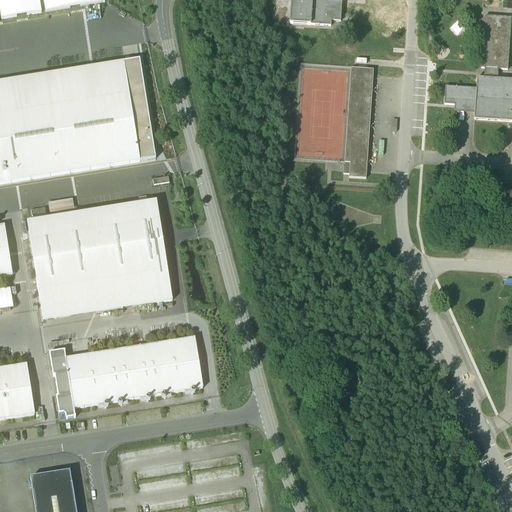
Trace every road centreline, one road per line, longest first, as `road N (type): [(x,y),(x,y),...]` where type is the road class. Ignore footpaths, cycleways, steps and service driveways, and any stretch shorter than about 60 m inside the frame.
road 1 (unclassified): [(162,0),(262,409)]
road 2 (unclassified): [(262,409),(92,440)]
